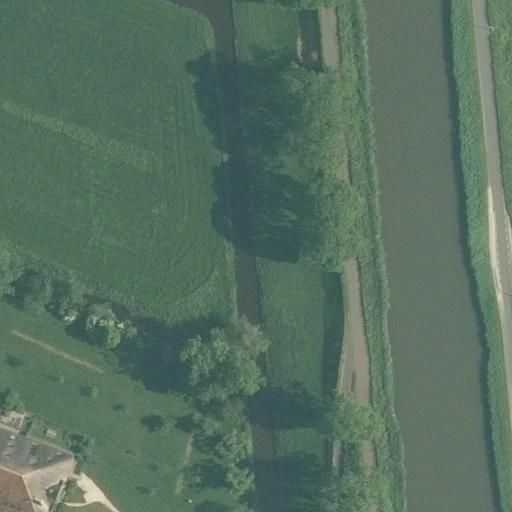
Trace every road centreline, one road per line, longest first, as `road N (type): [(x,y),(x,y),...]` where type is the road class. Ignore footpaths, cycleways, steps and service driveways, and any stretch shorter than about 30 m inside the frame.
road 1 (unclassified): [(380,511),(333,0)]
road 2 (unclassified): [(511,318),(483,0)]
